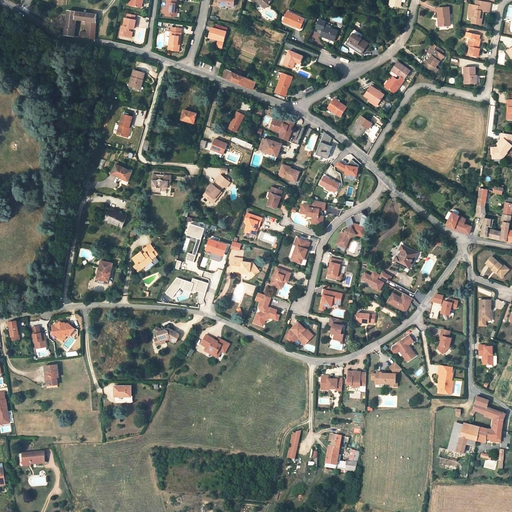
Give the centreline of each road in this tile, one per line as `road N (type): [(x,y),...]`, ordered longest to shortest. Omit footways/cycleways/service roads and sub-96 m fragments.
road 1 (unclassified): [(462,237),(458,257),(418,313),(346,358),(312,360),(205,314),(172,309),(95,304),(0,320)]
road 2 (residential): [(505,0),(486,92),(418,86),(366,161)]
road 3 (residential): [(511,413),(469,380),(471,276),(462,237)]
road 4 (track): [(472,387),(468,402),(433,412),(428,511)]
road 5 (residential): [(147,54),(54,35),(21,11)]
